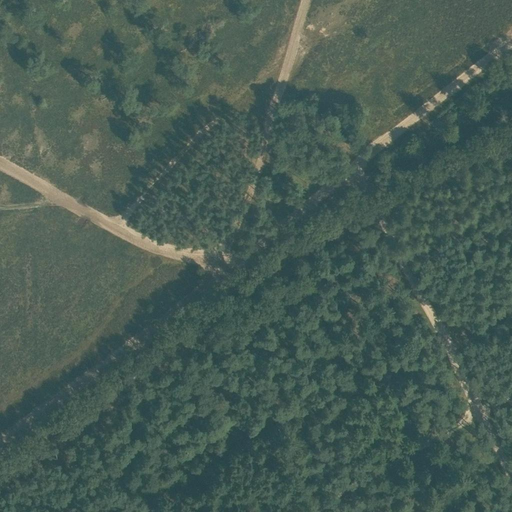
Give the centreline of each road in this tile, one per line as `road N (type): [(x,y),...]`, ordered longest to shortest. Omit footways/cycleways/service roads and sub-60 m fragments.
road 1 (track): [(213,279),(511,41)]
road 2 (track): [(352,170),(511,474)]
road 3 (track): [(213,279),(0,443)]
road 4 (track): [(284,396),(304,380),(438,334),(511,289)]
road 5 (track): [(317,511),(511,396)]
road 6 (track): [(272,112),(215,119),(115,227)]
road 7 (track): [(272,112),(237,224),(213,261)]
road 8 (track): [(95,400),(153,511)]
road 9 (track): [(115,227),(157,249),(213,261),(213,279)]
